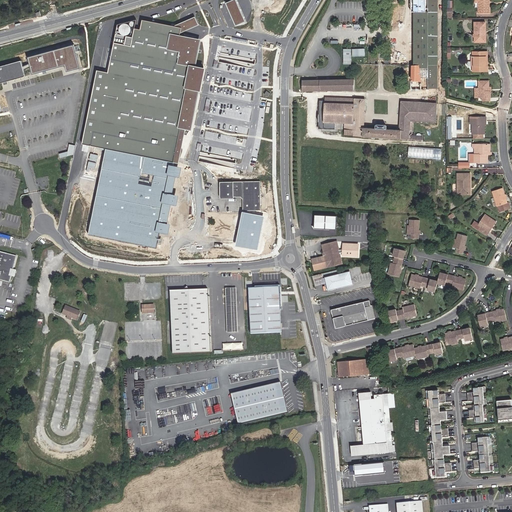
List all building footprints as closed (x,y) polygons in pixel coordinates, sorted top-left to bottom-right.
[(235,0),(232,0),(225,3),(235,27),(245,22),(235,0)] [(411,0),(412,66),(420,65),(420,81),(412,81),(411,90),(421,90),(437,89),(437,0),(411,0)] [(489,3),(487,3),(486,0),(478,0),(478,3),(478,13),(489,13),(489,3)] [(195,16),(174,26),(181,27),(180,32),(199,25),(195,16)] [(109,72),(98,70),(84,142),(105,147),(171,161),(173,161),(181,128),(177,126),(190,66),(178,64),(179,52),(167,49),(171,34),(180,35),(180,32),(181,27),(174,26),(142,19),(141,29),(135,28),(132,46),(116,43),(109,72)] [(484,40),(484,31),(485,31),(485,22),(475,22),(475,30),(475,35),(475,40),(484,40)] [(475,42),(486,42),(485,31),(484,31),(484,40),(475,40),(475,42)] [(196,64),(201,38),(180,35),(171,34),(167,49),(179,52),(178,64),(190,66),(190,63),(196,64)] [(74,45),(26,55),(30,74),(39,72),(40,75),(52,72),(51,68),(63,65),(64,71),(79,68),(74,45)] [(487,52),(472,52),(472,57),(474,57),(474,66),(473,66),(473,71),(487,71),(487,65),(486,65),(485,57),(487,57),(487,52)] [(0,81),(26,74),(22,59),(0,64),(0,109),(1,109),(0,103),(0,81)] [(202,90),(207,67),(196,64),(190,63),(190,66),(177,126),(181,128),(173,161),(180,162),(186,129),(192,130),(199,91),(202,90)] [(420,81),(420,65),(412,66),(412,81),(420,81)] [(354,80),(352,80),(303,80),(303,91),(354,90),(354,80)] [(491,91),(489,91),(489,87),(489,81),(479,81),(479,88),(479,98),(483,98),(483,101),(490,101),(490,97),(491,97),(491,91)] [(345,129),(345,130),(345,134),(409,139),(424,140),(424,135),(409,134),(410,121),(436,122),(437,103),(401,101),(400,130),(387,129),(387,126),(385,125),(377,125),(376,126),(375,129),(363,128),(365,99),(325,97),(324,122),(345,123),(345,129)] [(485,134),(486,134),(486,124),(486,121),(487,121),(487,117),(475,117),(475,123),(474,123),(474,134),(475,134),(475,139),(485,139),(485,134)] [(471,147),(476,148),(476,153),(473,153),(473,162),(488,163),(488,155),(490,155),(492,155),(492,152),(490,152),(490,144),(471,143),(471,147)] [(409,146),(408,157),(442,159),(442,148),(409,146)] [(171,161),(105,147),(88,234),(157,248),(160,232),(170,234),(172,223),(168,222),(171,204),(177,205),(179,196),(173,193),(176,176),(181,177),(184,166),(170,163),(171,161)] [(470,173),(457,173),(457,194),(470,194),(470,173)] [(502,188),(493,191),(498,206),(499,211),(510,208),(508,202),(507,202),(502,188)] [(264,216),(243,212),(236,245),(258,250),(264,216)] [(337,216),(316,215),(315,228),(337,229),(337,216)] [(486,234),(491,227),(492,228),(496,221),(485,215),(480,224),(474,220),(471,225),(479,230),(486,234)] [(418,238),(419,220),(410,219),(409,225),(409,232),(410,232),(411,232),(411,234),(410,234),(410,238),(418,238)] [(463,254),(467,236),(458,233),(457,239),(455,246),(457,246),(457,248),(456,248),(455,252),(463,254)] [(338,241),(323,244),(325,253),(326,255),(311,259),(314,271),(344,264),(338,241)] [(392,256),(394,256),(393,260),(401,262),(402,258),(404,250),(394,248),(392,256)] [(0,252),(0,280),(10,282),(16,256),(0,252)] [(400,265),(401,262),(393,260),(392,263),(390,263),(387,274),(397,277),(400,265)] [(326,277),(329,290),(353,284),(350,271),(326,277)] [(450,275),(447,274),(439,272),(436,281),(436,282),(444,284),(445,282),(448,283),(450,275)] [(422,277),(410,274),(407,284),(419,287),(420,285),(423,286),(425,278),(422,277)] [(463,289),(465,279),(450,275),(448,283),(452,284),(451,286),(463,289)] [(436,282),(436,281),(425,278),(423,286),(427,287),(426,289),(434,291),(436,282)] [(173,353),(211,351),(207,289),(196,290),(191,293),(187,287),(176,294),(174,291),(170,291),(173,353)] [(251,334),(282,332),(279,287),(248,288),(251,334)] [(238,332),(236,288),(226,288),(228,333),(238,332)] [(332,309),(335,323),(341,327),(376,318),(373,305),(371,305),(370,300),(332,309)] [(69,316),(74,318),(77,310),(63,305),(60,312),(65,314),(69,316)] [(402,310),(403,312),(399,313),(401,321),(417,317),(414,307),(402,310)] [(502,320),(507,319),(505,309),(493,311),(490,312),(492,320),(495,319),(496,322),(502,320)] [(396,314),(395,312),(388,314),(390,324),(401,321),(399,313),(396,314)] [(488,321),(492,320),(490,312),(486,313),(479,315),(481,325),(488,323),(488,321)] [(473,337),(471,327),(460,330),(461,338),(465,337),(466,339),(473,337)] [(444,334),(447,344),(452,343),(459,341),(458,338),(461,338),(460,330),(456,331),(444,334)] [(501,339),(504,349),(509,348),(511,347),(511,336),(511,337),(501,339)] [(442,342),(434,344),(430,344),(432,352),(436,351),(436,354),(444,352),(442,342)] [(399,348),(401,356),(404,355),(405,357),(409,356),(412,356),(415,355),(416,354),(415,348),(414,344),(403,347),(399,348)] [(429,353),(432,352),(430,344),(427,345),(415,348),(416,354),(416,355),(417,358),(422,357),(426,356),(429,356),(428,353),(429,353)] [(401,356),(399,348),(395,349),(388,351),(390,361),(398,359),(397,357),(399,356),(401,356)] [(341,368),(341,370),(340,370),(340,376),(369,373),(367,358),(339,361),(339,368),(341,368)] [(240,424),(290,412),(282,382),(233,394),(240,424)] [(475,421),(484,420),(483,403),(485,403),(483,386),(474,387),(474,392),(468,392),(468,400),(475,399),(475,404),(473,404),(474,409),(469,409),(470,417),(474,416),(475,421)] [(372,397),(371,390),(359,391),(364,443),(351,444),(352,454),(395,450),(395,444),(393,444),(389,406),(396,406),(394,391),(375,393),(375,397),(372,397)] [(441,429),(441,424),(440,419),(447,419),(446,411),(439,412),(439,407),(439,402),(445,402),(444,394),(438,395),(438,390),(428,391),(430,408),(432,425),(431,425),(433,442),(435,459),(434,459),(436,476),(445,476),(445,471),(451,470),(450,463),(444,463),(444,458),(443,454),(450,453),(449,445),(442,446),(442,441),(442,436),(448,436),(447,428),(441,429)] [(511,407),(509,408),(509,406),(511,406),(511,399),(500,400),(500,407),(498,407),(499,422),(501,421),(501,419),(511,417),(511,407)] [(481,472),(490,472),(487,437),(478,438),(478,443),(472,443),(472,451),(479,450),(480,460),(473,461),(474,468),(480,467),(481,472)] [(354,463),(355,473),(385,471),(384,460),(354,463)] [(422,511),(422,501),(397,503),(397,511),(422,511)] [(369,511),(388,511),(388,503),(369,505),(369,511)]
